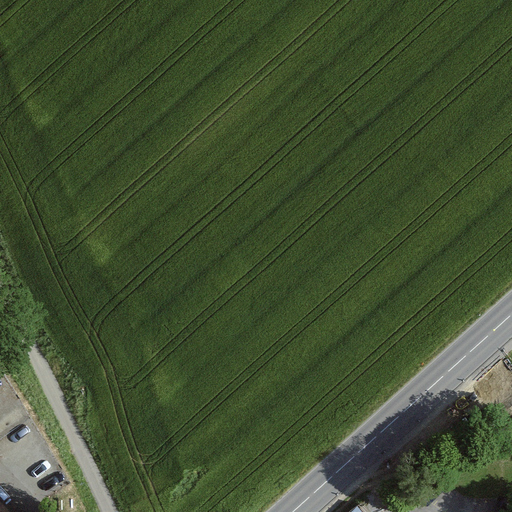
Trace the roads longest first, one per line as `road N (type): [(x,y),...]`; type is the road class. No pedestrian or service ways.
road 1 (secondary): [(292,511),(511,313)]
road 2 (residential): [(0,281),(111,511)]
